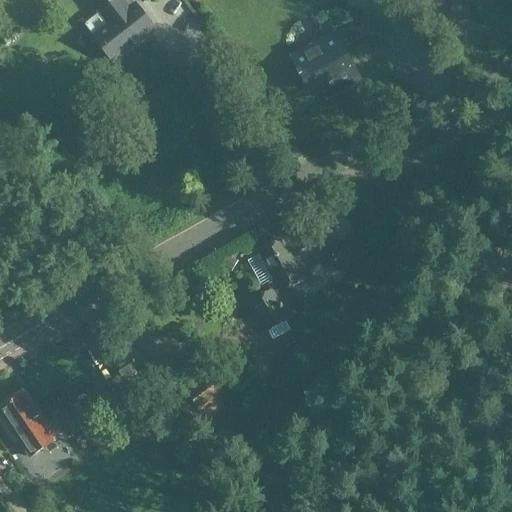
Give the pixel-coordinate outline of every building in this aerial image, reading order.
[(137,8),(132,11),(123,0),(121,0),(107,11),(117,24),(98,39),(116,62),(155,32),(137,8)] [(315,75),(329,100),(360,83),(348,61),(350,60),(337,36),(293,60),(305,81),(315,75)] [(357,232),(329,249),(342,270),(369,253),(357,232)] [(273,292),(251,305),(267,333),(290,320),(278,298),(284,294),(283,294),(306,281),(284,241),(261,254),(276,282),(270,286),(273,292)] [(231,256),(224,265),(233,271),(239,261),(231,256)] [(309,297),(301,301),(306,310),(314,305),(309,297)] [(138,375),(132,366),(120,374),(127,383),(138,375)] [(45,428),(24,396),(0,412),(0,413),(30,459),(55,443),(45,428)] [(86,427),(72,407),(57,418),(76,444),(88,436),(83,430),(86,427)]
